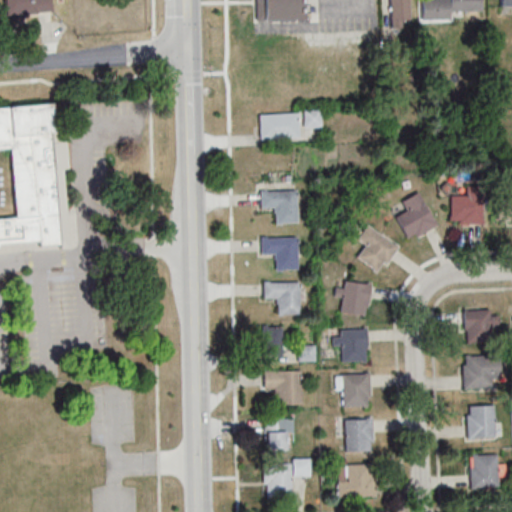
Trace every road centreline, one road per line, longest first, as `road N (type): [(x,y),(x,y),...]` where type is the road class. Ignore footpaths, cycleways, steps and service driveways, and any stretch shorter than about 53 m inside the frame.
road 1 (residential): [(511,269),(443,275),(416,303),(422,511)]
road 2 (secondary): [(196,511),(189,197)]
road 3 (residential): [(185,47),(0,62)]
